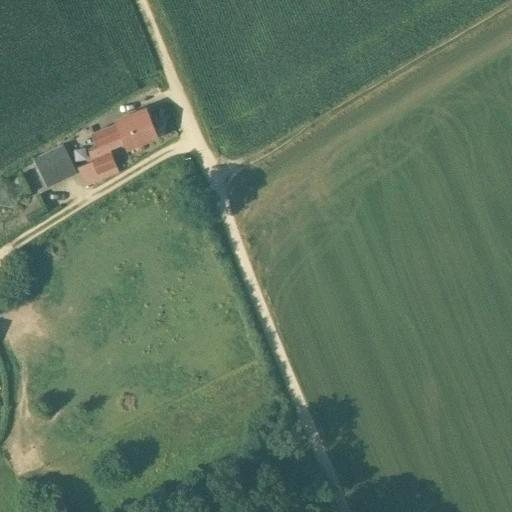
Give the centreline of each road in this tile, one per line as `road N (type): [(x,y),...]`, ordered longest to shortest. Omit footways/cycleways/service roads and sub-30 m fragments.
road 1 (track): [(148,0),(347,511)]
road 2 (track): [(218,179),(511,6)]
